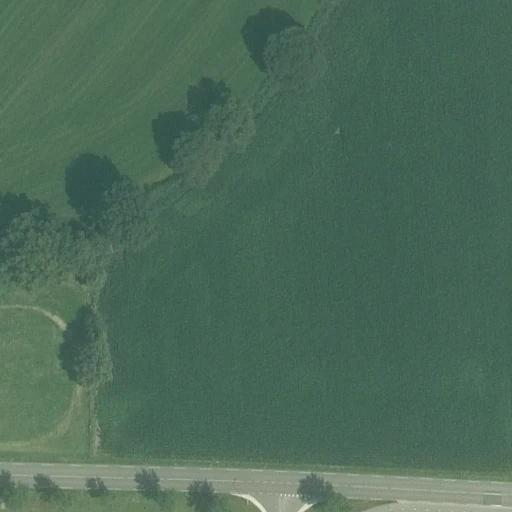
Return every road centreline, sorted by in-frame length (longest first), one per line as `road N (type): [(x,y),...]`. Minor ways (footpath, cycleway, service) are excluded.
road 1 (primary): [(276,480),(0,467)]
road 2 (primary): [(511,493),(276,480)]
